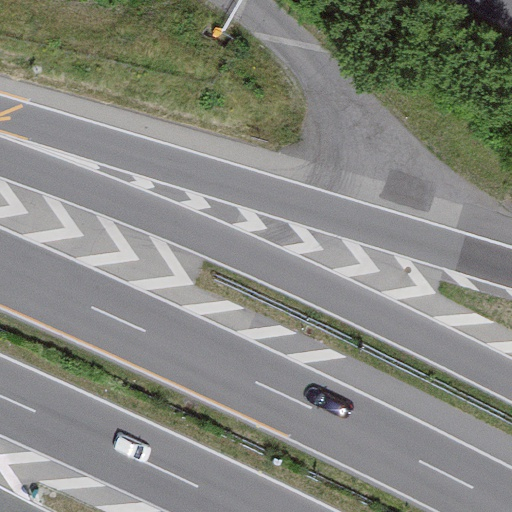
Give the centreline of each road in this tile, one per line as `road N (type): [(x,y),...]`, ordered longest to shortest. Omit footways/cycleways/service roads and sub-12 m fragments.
road 1 (motorway): [(511,505),(0,264)]
road 2 (motorway): [(511,378),(153,213),(0,156)]
road 3 (motorway): [(511,267),(0,128)]
road 4 (motorway): [(0,397),(245,511)]
